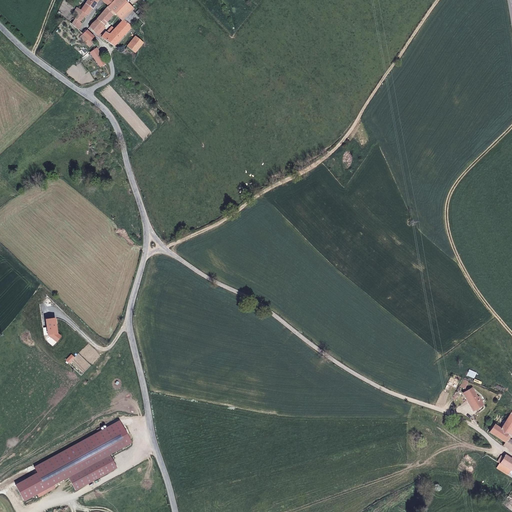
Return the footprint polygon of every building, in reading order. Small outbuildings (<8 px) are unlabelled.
[(92,9),(98,0),(97,0),(87,0),(85,4),(81,10),(87,15),(91,9),(92,9)] [(109,18),(114,13),(125,2),(123,0),(114,0),(114,1),(109,6),(97,18),(97,19),(104,24),(105,23),(109,18)] [(132,11),(133,9),(125,2),(114,13),(121,19),(122,20),(132,11)] [(82,19),(87,15),(81,10),(77,8),(74,13),(78,15),(75,19),(79,21),(82,19)] [(130,27),(139,17),(136,15),(132,11),(122,20),(130,27)] [(82,24),(79,21),(75,19),(75,20),(72,24),(78,30),(81,25),(82,24)] [(99,29),(102,26),(104,24),(97,19),(95,21),(89,28),(96,35),(97,35),(101,32),(99,29)] [(113,46),(131,27),(130,27),(122,20),(121,19),(121,20),(124,22),(120,27),(118,25),(114,29),(109,35),(106,33),(105,32),(101,37),(113,46)] [(94,37),(87,30),(86,31),(82,34),(90,41),(91,40),(94,37)] [(90,41),(82,34),(80,37),(86,44),(89,47),(93,44),(91,40),(90,41)] [(135,53),(143,43),(135,36),(127,46),(135,53)] [(103,60),(96,48),(90,53),(100,67),(104,64),(105,63),(103,59),(103,60)] [(482,405),(478,397),(477,398),(472,388),(463,393),(469,403),(471,402),(475,409),(482,405)] [(508,439),(511,433),(511,413),(502,427),(501,429),(497,427),(495,425),(489,432),(505,443),(503,445),(504,445),(508,439)] [(511,459),(505,455),(503,458),(500,463),(511,471),(511,459)] [(511,477),(511,476),(511,471),(500,463),(497,468),(511,477)]
